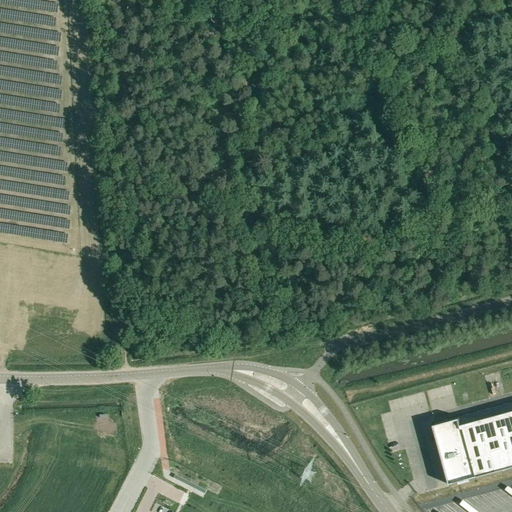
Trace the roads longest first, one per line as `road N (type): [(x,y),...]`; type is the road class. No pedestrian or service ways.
road 1 (track): [(312,374),(279,347),(228,190),(241,46),(226,0)]
road 2 (track): [(104,0),(124,376)]
road 3 (unclassified): [(301,388),(351,342),(511,300)]
road 4 (unclassified): [(0,379),(224,369)]
